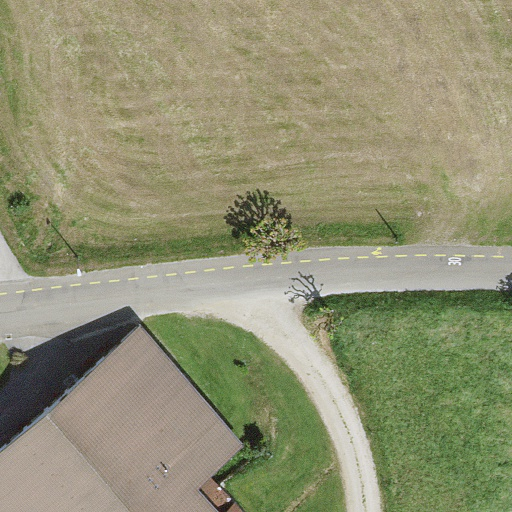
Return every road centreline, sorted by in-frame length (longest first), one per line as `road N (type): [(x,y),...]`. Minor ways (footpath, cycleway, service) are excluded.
road 1 (unclassified): [(511,269),(329,274),(0,310)]
road 2 (track): [(361,511),(344,436),(316,382),(223,285)]
